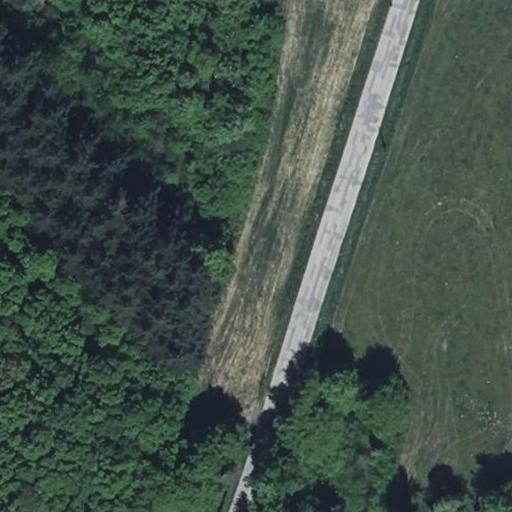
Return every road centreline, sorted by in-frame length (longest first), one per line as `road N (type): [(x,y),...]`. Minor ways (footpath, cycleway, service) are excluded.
road 1 (unclassified): [(233,511),(287,366),(392,0)]
road 2 (track): [(120,511),(189,453),(267,421)]
